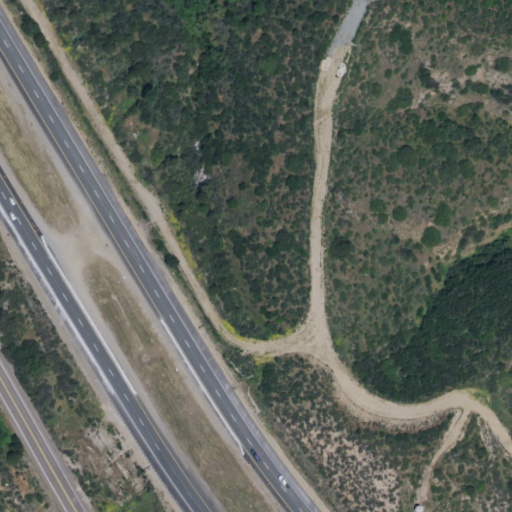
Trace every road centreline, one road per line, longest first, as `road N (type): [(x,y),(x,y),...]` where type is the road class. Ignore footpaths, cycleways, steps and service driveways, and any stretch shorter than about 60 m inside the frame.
road 1 (motorway): [(311,511),(210,371),(0,26)]
road 2 (motorway): [(0,177),(205,511)]
road 3 (secondary): [(0,380),(75,511)]
